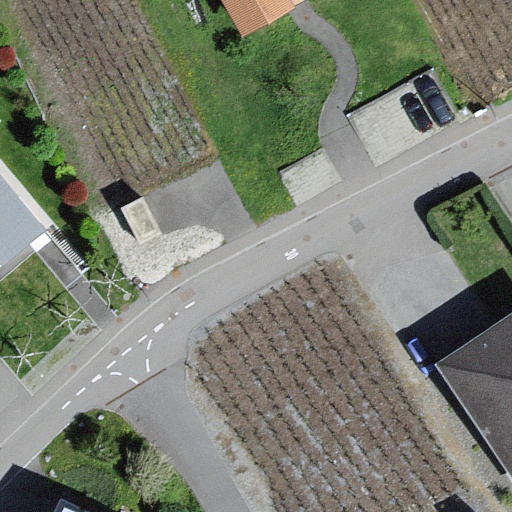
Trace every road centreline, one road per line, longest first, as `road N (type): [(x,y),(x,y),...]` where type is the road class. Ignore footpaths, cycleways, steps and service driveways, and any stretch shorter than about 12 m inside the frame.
road 1 (unclassified): [(125,352),(184,307),(511,140)]
road 2 (residential): [(229,511),(125,352)]
road 3 (unclassified): [(0,473),(125,352)]
